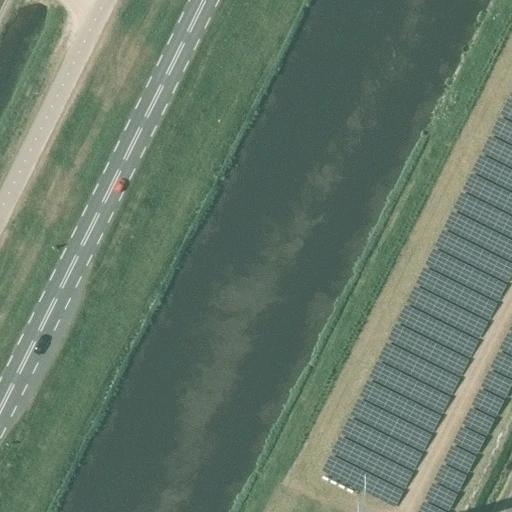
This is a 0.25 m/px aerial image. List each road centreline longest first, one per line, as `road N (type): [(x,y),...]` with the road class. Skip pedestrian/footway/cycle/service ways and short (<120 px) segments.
road 1 (primary): [(0,409),(203,0)]
road 2 (unclassified): [(105,0),(0,211)]
